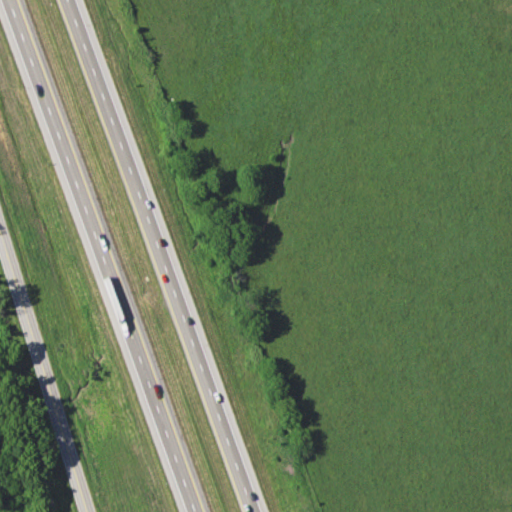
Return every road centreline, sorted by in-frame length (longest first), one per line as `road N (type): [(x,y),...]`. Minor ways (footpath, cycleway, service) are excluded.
road 1 (motorway): [(258,511),(73,0)]
road 2 (motorway): [(9,0),(194,511)]
road 3 (tertiary): [(88,511),(0,224)]
